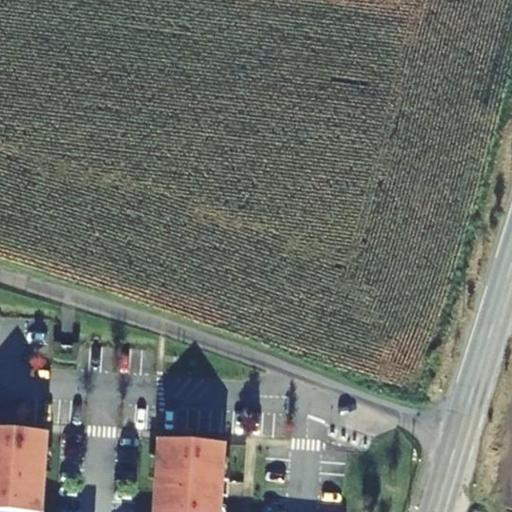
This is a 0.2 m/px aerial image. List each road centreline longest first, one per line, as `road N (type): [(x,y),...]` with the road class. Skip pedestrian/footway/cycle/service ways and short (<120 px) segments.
road 1 (unclassified): [(464,431),(169,326),(0,276)]
road 2 (tertiary): [(464,431),(511,275)]
